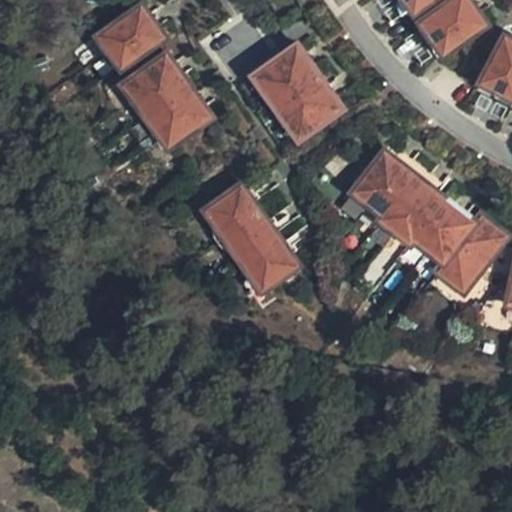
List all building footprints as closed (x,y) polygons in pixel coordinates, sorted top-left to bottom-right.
[(406,0),(415,13),(423,7),(418,0),(406,0)] [(453,0),(430,17),(453,49),(494,20),(479,0),(453,0)] [(130,64),(172,34),(149,3),(108,32),(130,64)] [(422,22),(445,55),(453,49),(430,17),(422,22)] [(511,34),(490,77),(511,88),(511,34)] [(263,72),(307,135),(350,105),(305,42),(263,72)] [(219,113),(174,50),(132,80),(177,143),(219,113)] [(485,86),(511,100),(511,88),(490,77),(485,86)] [(484,219),(453,194),(449,199),(420,176),(424,172),(393,148),(362,187),(393,211),(389,215),(418,238),(422,234),(453,258),(450,262),(462,271),(452,283),(467,294),(511,236),(511,231),(488,213),(484,219)] [(453,194),(424,172),(420,176),(449,199),(453,194)] [(307,262),(250,181),(208,211),(266,291),(307,262)] [(452,283),(462,271),(450,262),(440,274),(452,283)]
